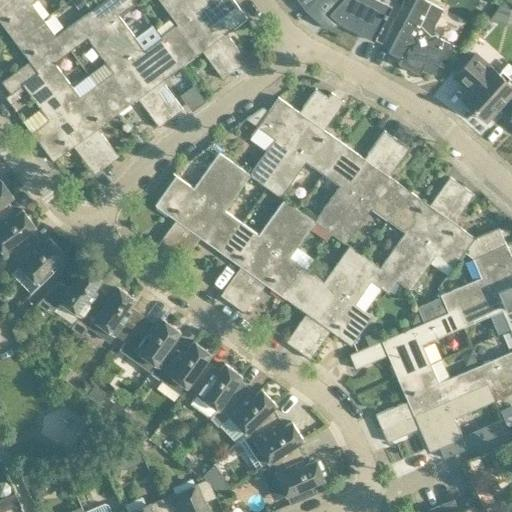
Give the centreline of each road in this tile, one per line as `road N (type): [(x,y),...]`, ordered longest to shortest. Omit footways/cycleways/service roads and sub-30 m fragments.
road 1 (residential): [(101,223),(110,240),(305,381),(338,417),(362,459),(365,486),(321,511)]
road 2 (residential): [(101,223),(170,144),(301,49)]
road 3 (residential): [(511,186),(472,148),(359,72),(301,49)]
road 4 (residential): [(0,127),(63,209),(101,223)]
